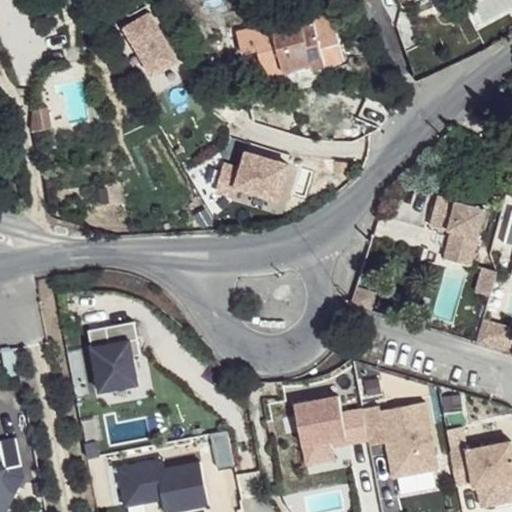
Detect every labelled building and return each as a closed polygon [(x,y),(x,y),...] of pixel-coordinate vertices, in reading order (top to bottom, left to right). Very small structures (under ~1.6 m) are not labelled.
[(398,0),(403,9),(418,0),(398,0)] [(263,63),(270,83),(315,67),(316,70),(349,57),(332,13),(304,23),(300,13),(240,36),(247,57),(260,52),(263,63)] [(178,62),(151,14),(126,28),(153,77),(178,62)] [(260,52),(247,57),(251,67),(263,63),(260,52)] [(37,108),(22,110),(26,131),(41,129),(37,108)] [(277,202),(288,167),(246,154),(241,170),(224,165),(215,192),(232,197),(235,188),(277,202)] [(437,195),(430,224),(452,230),(447,248),(473,254),(486,208),(437,195)] [(447,248),(444,257),(471,265),(473,254),(447,248)] [(475,291),(489,295),(496,270),(482,266),(475,291)] [(509,324),(483,317),(477,341),(503,349),(505,341),(509,324)] [(136,383),(131,354),(139,352),(133,321),(86,329),(98,390),(136,383)] [(375,332),(358,328),(355,339),(371,344),(375,332)] [(511,350),(511,342),(505,341),(503,349),(511,352),(511,350)] [(347,435),(339,394),(295,403),(303,443),(331,438),(345,435),(347,435)] [(437,466),(424,400),(379,408),(378,403),(360,406),(368,443),(385,440),(391,475),(437,466)] [(346,442),(345,435),(331,438),(333,445),(346,442)] [(0,511),(3,511),(23,476),(16,436),(0,439),(0,511)] [(98,455),(95,440),(84,442),(87,457),(98,455)] [(511,448),(510,441),(466,450),(464,442),(448,445),(456,485),(472,482),(473,487),(476,486),(511,478),(511,448)] [(207,503),(199,460),(165,466),(163,457),(116,466),(124,504),(162,497),(165,511),(207,503)] [(511,500),(511,478),(476,486),(481,507),(511,500)]
